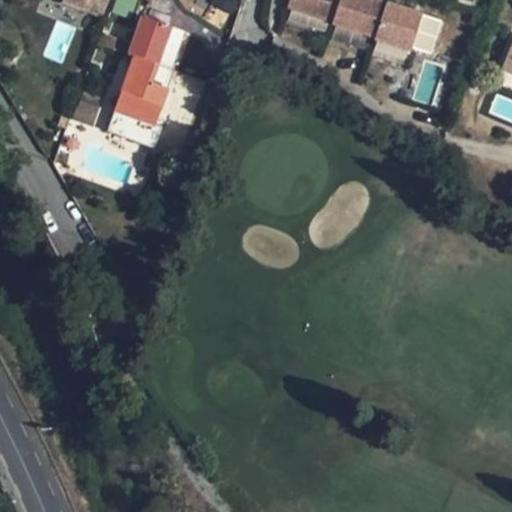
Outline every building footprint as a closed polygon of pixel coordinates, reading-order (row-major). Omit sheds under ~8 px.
[(82,10),(86,0),(63,0),(62,2),(82,10)] [(290,0),(285,15),(330,30),(338,0),(290,0)] [(385,4),(370,0),(338,0),(330,30),(374,44),(385,4)] [(424,16),(385,4),(374,44),(412,55),(424,16)] [(158,66),(171,28),(140,18),(127,55),(132,58),(107,132),(153,148),(160,130),(154,127),(167,89),(152,84),(158,66)] [(188,34),(171,28),(158,66),(174,72),(188,34)] [(511,42),(501,68),(511,72),(511,42)] [(174,72),(158,66),(152,84),(167,89),(174,72)] [(72,118),(92,125),(101,99),(81,92),(72,118)]
